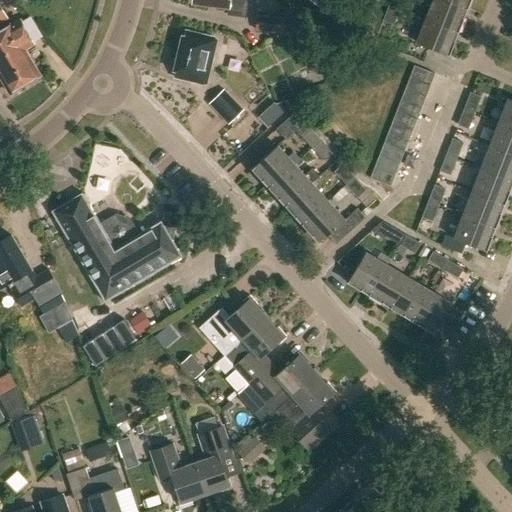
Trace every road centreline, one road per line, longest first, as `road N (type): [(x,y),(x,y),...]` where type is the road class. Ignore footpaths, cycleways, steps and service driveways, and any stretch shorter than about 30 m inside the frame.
road 1 (unclassified): [(418,408),(146,110),(100,84)]
road 2 (residential): [(308,511),(418,408)]
road 3 (residential): [(418,408),(485,345),(511,296)]
road 4 (unclassified): [(511,509),(418,408)]
road 5 (tertiary): [(0,167),(40,142),(100,84)]
